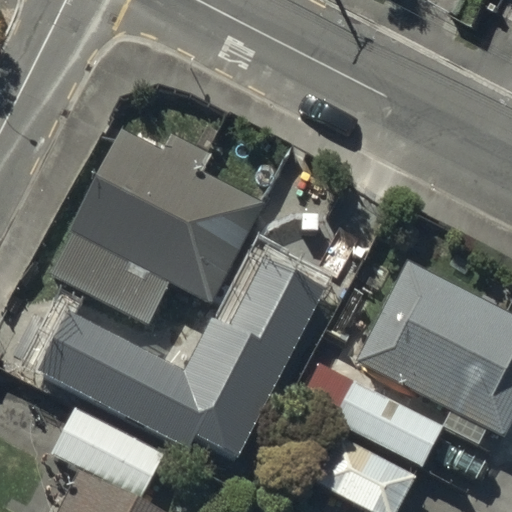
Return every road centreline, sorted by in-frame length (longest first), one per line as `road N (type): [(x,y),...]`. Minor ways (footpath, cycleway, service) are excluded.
road 1 (residential): [(197,0),(511,160)]
road 2 (residential): [(0,129),(67,0)]
